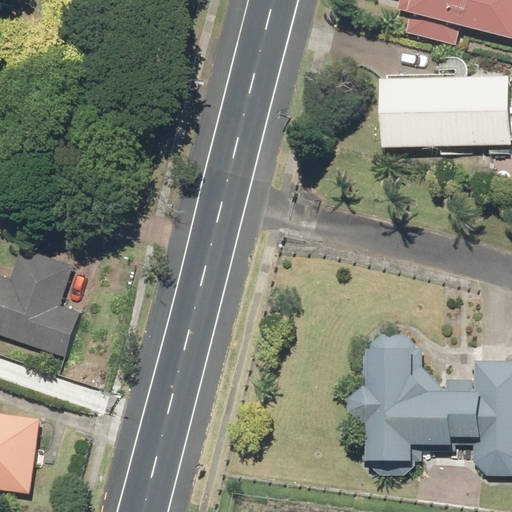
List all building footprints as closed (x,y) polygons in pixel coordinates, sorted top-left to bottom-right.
[(511,0),(421,0),(420,3),(511,35),(511,0)] [(511,67),(389,65),(388,137),(511,139),(511,67)] [(0,273),(0,343),(61,366),(84,304),(0,273)] [(511,465),(511,363),(480,364),(480,393),(425,393),(425,349),(375,349),(375,465),(421,465),(421,447),(478,447),(478,465),(511,465)] [(0,404),(0,481),(38,487),(49,411),(0,404)]
